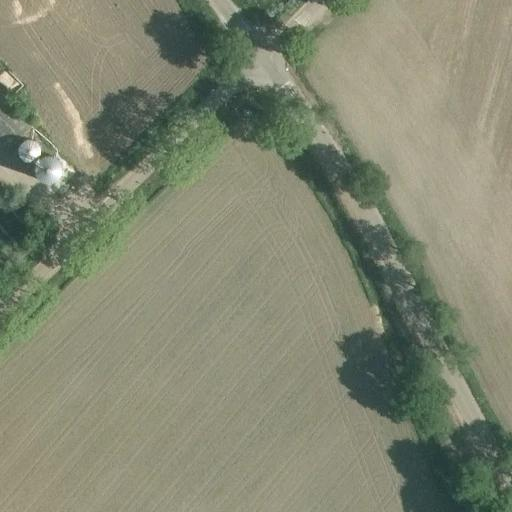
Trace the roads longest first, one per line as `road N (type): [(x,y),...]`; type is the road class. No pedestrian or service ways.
road 1 (unclassified): [(511,483),(385,245),(263,57)]
road 2 (unclassified): [(0,314),(263,57)]
